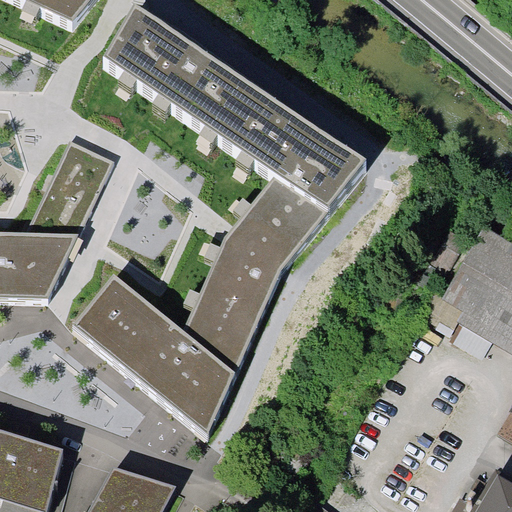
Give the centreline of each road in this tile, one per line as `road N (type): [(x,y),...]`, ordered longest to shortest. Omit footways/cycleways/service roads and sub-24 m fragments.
road 1 (unknown): [(0,293),(214,379),(229,372),(286,213),(282,180),(270,164),(229,150),(0,116)]
road 2 (residential): [(0,405),(228,495)]
road 3 (unknown): [(0,203),(144,240)]
